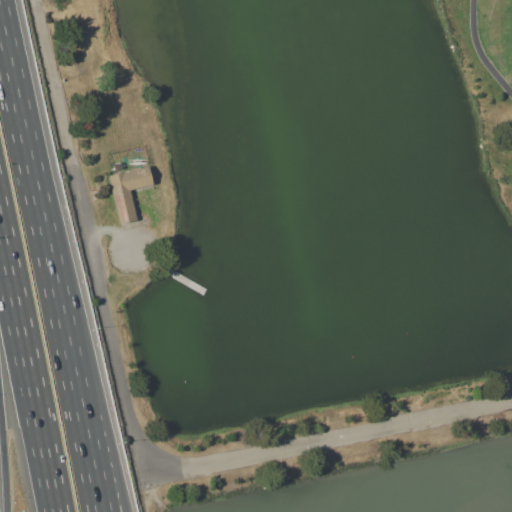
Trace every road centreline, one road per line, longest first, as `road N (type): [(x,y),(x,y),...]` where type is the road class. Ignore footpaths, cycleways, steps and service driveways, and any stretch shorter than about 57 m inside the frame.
road 1 (motorway): [(125,511),(46,231)]
road 2 (motorway): [(99,511),(46,231)]
road 3 (motorway): [(0,234),(55,511)]
road 4 (motorway): [(46,231),(0,8)]
